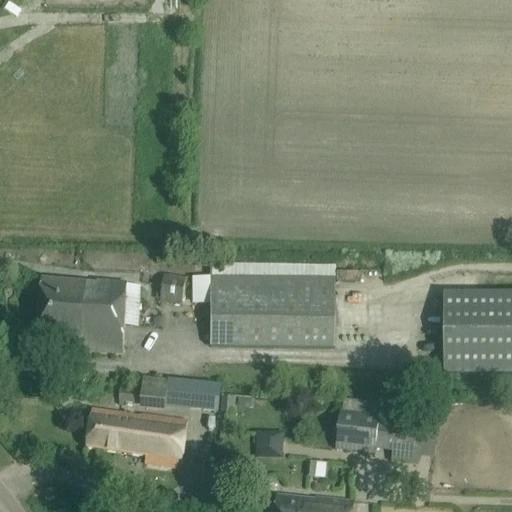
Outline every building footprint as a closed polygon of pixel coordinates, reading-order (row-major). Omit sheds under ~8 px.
[(334,270),(211,269),(211,281),(194,281),(193,305),(211,305),(210,349),(333,351),(334,270)] [(184,280),(163,277),(159,304),(181,306),(184,280)] [(94,284),(40,281),(37,332),(66,334),(65,353),(121,357),(126,283),(94,281),(94,284)] [(129,329),(144,329),(144,287),(130,287),(129,329)] [(511,376),(511,295),(443,296),(444,376),(511,376)] [(120,390),(118,405),(164,410),(164,409),(217,414),(220,385),(166,380),(166,384),(143,381),(142,392),(120,390)] [(234,398),(222,397),(219,432),(232,433),(234,398)] [(403,408),(343,402),(342,413),(339,413),(335,451),(375,455),(376,452),(392,454),(390,464),(418,468),(424,421),(402,418),(403,408)] [(140,418),(91,412),(86,452),(145,459),(144,468),(180,473),(187,423),(140,417),(140,418)] [(282,435),(257,434),(256,459),(281,460),(282,435)] [(221,511),(228,474),(204,470),(197,511),(221,511)] [(315,501),(277,497),(275,511),(353,511),(354,504),(315,499),(315,501)]
